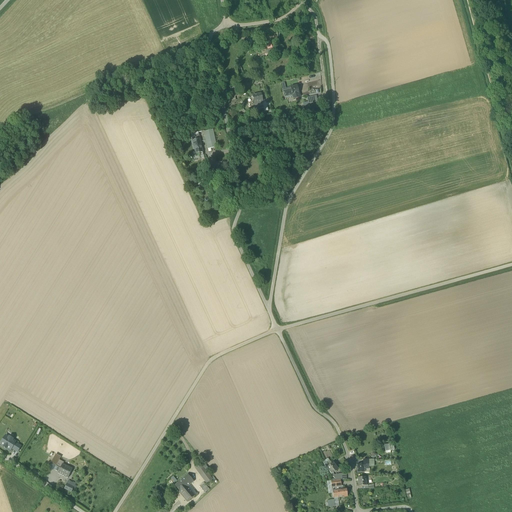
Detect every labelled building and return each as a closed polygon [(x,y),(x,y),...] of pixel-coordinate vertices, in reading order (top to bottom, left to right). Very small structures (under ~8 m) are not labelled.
[(262,51),(272,48),(271,45),(270,42),(261,45),(262,51)] [(291,89),(290,88),(286,89),(284,82),(281,83),(283,91),(291,89)] [(291,89),(292,95),(299,94),(297,86),(290,88),(291,89)] [(283,91),(285,99),(293,97),(292,95),(291,89),(283,91)] [(253,107),(256,106),(258,105),(263,104),(263,103),(261,94),(252,96),(254,103),(252,103),(253,107)] [(204,132),(208,149),(216,147),(213,130),(204,132)] [(191,154),(193,162),(201,160),(200,156),(203,155),(199,139),(192,140),(195,153),(191,154)] [(5,436),(0,444),(4,446),(3,447),(6,449),(7,448),(10,450),(12,448),(15,443),(16,442),(13,440),(13,439),(9,437),(5,436)] [(21,446),(15,443),(12,448),(17,452),(21,446)] [(56,466),(59,460),(54,458),(51,463),(56,466)] [(202,466),(199,461),(194,465),(201,475),(206,472),(205,471),(202,466)] [(332,464),(329,466),(327,468),(331,474),(333,473),(338,470),(333,463),(332,464)] [(58,474),(67,478),(72,469),(62,465),(60,469),(58,474)] [(211,479),(206,472),(201,475),(206,482),(211,479)] [(175,486),(182,494),(188,488),(187,487),(189,485),(193,482),(188,476),(175,486)] [(358,478),(359,487),(362,486),(366,486),(365,477),(358,478)] [(333,493),(334,498),(338,497),(338,498),(347,497),(346,489),(340,490),(340,486),(337,487),(332,487),(332,491),(333,491),(333,493)] [(193,494),(188,488),(182,494),(188,501),(195,496),(194,496),(193,494)]
